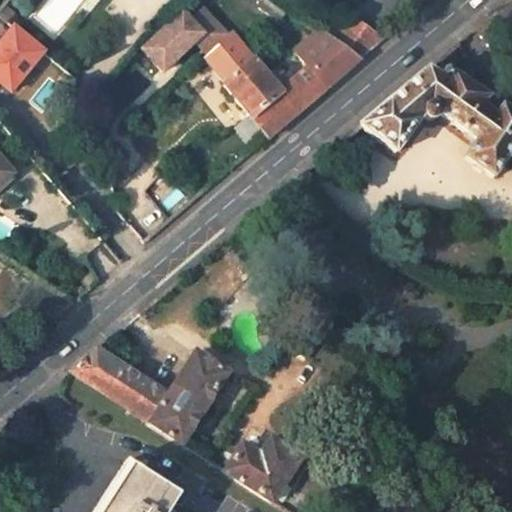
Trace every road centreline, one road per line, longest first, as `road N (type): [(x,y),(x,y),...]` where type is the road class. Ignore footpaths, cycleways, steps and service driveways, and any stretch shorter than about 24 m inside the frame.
road 1 (primary): [(465,0),(0,405)]
road 2 (unknown): [(143,280),(98,175),(90,91),(105,45),(161,4)]
road 3 (unknown): [(218,511),(155,463),(127,455),(107,462)]
